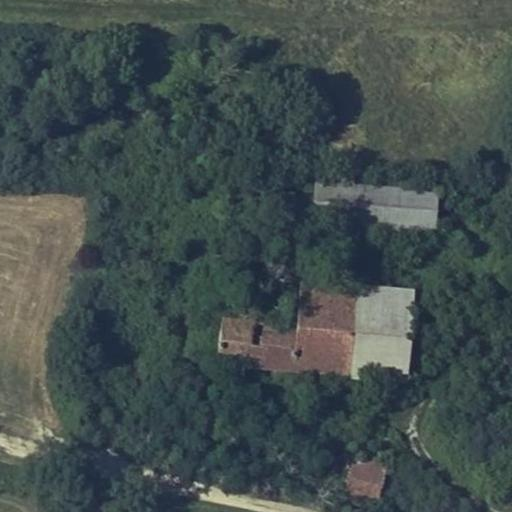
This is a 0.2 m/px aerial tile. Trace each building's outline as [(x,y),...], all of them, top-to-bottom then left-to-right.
[(459,199),(338,180),(332,219),(452,239),(459,199)] [(224,241),(218,276),(230,278),(236,243),(224,241)] [(244,244),(236,243),(230,278),(245,280),(249,256),(243,255),(244,244)] [(231,313),(226,356),(406,383),(421,317),(463,322),(470,283),(447,280),(443,303),(310,286),(305,321),(261,313),(260,319),(231,313)] [(332,460),(325,492),(385,506),(391,473),(381,471),(332,460)]
